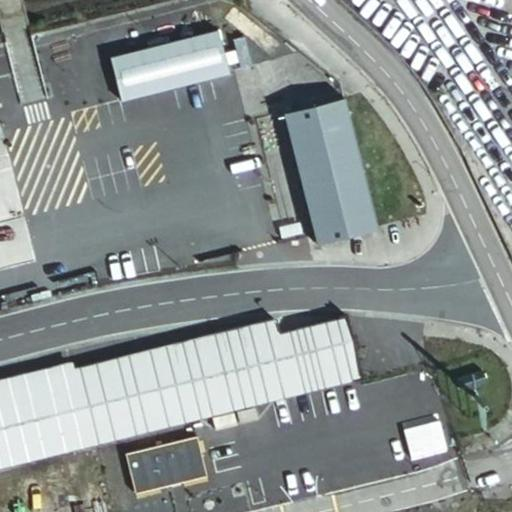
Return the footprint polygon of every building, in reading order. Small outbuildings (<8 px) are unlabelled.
[(198,30),(92,56),(103,100),(209,73),(198,30)] [(245,34),(224,39),(230,68),(251,63),(245,34)] [(374,228),(341,100),(282,114),(315,243),(374,228)] [(0,220),(21,216),(0,119),(0,220)] [(0,466),(360,376),(344,318),(278,334),(274,321),(68,372),(65,364),(0,380),(0,466)] [(455,377),(459,389),(484,382),(481,370),(455,377)] [(236,411),(239,422),(257,418),(254,407),(236,411)] [(233,412),(212,418),(214,429),(236,423),(233,412)] [(126,452),(135,490),(207,472),(197,434),(126,452)]
